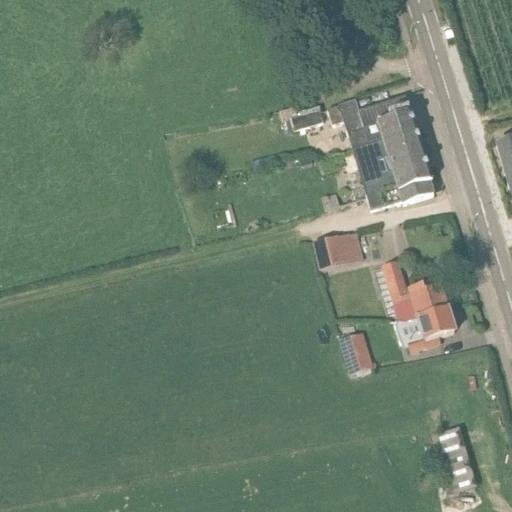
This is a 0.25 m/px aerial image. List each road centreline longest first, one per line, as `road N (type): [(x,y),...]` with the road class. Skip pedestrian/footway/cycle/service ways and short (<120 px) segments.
road 1 (track): [(0,303),(456,205)]
road 2 (secondary): [(511,314),(416,0)]
